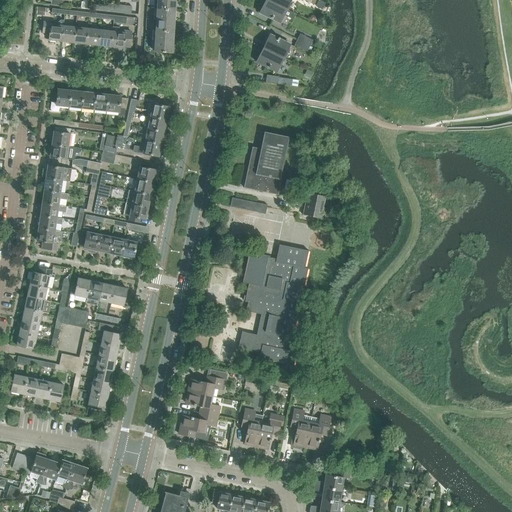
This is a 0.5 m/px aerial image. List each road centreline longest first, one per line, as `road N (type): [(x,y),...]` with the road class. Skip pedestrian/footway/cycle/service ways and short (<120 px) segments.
road 1 (track): [(365,115),(405,180),(416,229),(355,325),(354,343),(429,408),(485,418),(511,413)]
road 2 (tertiary): [(143,456),(220,86)]
road 3 (tertiary): [(197,83),(119,451)]
road 4 (residential): [(197,83),(27,64)]
road 5 (residential): [(294,511),(284,490),(265,480),(143,456)]
road 6 (residential): [(7,252),(129,273)]
road 7 (residential): [(119,451),(0,429)]
